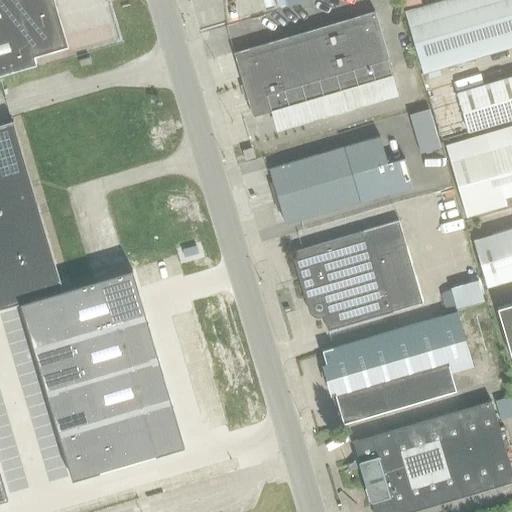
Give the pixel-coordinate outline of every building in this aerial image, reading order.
[(58,40),(46,0),(0,0),(0,74),(36,64),(32,49),(58,40)] [(419,0),(396,0),(401,13),(404,12),(422,6),(419,0)] [(511,0),(443,0),(422,6),(404,12),(422,73),(427,72),(439,69),(511,46),(511,0)] [(253,116),(377,80),(393,75),(374,12),(234,53),(253,116)] [(91,63),(89,58),(79,60),(81,66),(91,63)] [(439,69),(427,72),(429,79),(441,76),(439,69)] [(511,76),(456,93),(468,132),(511,118),(511,76)] [(0,307),(62,289),(13,120),(0,123),(0,307)] [(511,126),(446,146),(466,217),(506,205),(504,197),(511,194),(511,126)] [(379,137),(268,169),(276,196),(388,163),(379,137)] [(255,158),(252,148),(242,151),(245,160),(255,158)] [(276,196),(284,222),(412,185),(404,158),(388,163),(276,196)] [(319,303),(324,318),(328,330),(423,303),(399,220),(299,250),(297,250),(296,250),(295,251),(295,252),(294,253),(294,254),(294,255),(295,256),(308,301),(309,302),(309,303),(310,304),(311,305),(312,305),(314,305),(315,304),(319,303)] [(511,228),(473,240),(486,287),(511,278),(511,228)] [(63,290),(62,290),(69,315),(76,337),(145,316),(131,271),(131,270),(93,281),(71,288),(63,290)] [(483,301),(478,281),(451,289),(451,290),(457,309),(483,301)] [(62,290),(19,303),(21,307),(27,328),(69,315),(62,290)] [(511,304),(497,308),(511,359),(511,304)] [(322,351),(322,354),(343,424),(456,390),(450,371),(472,365),(456,311),(333,348),(332,348),(322,351)] [(69,315),(27,328),(33,349),(76,337),(69,315)] [(145,316),(76,337),(82,358),(88,379),(158,359),(145,316)] [(76,337),(33,349),(39,371),(82,358),(76,337)] [(82,358),(39,371),(46,392),(88,379),(82,358)] [(158,359),(88,379),(95,400),(101,422),(171,401),(158,359)] [(88,379),(46,392),(52,413),(95,400),(88,379)] [(95,400),(52,413),(58,434),(101,422),(95,400)] [(171,401),(101,422),(107,443),(115,467),(184,447),(185,447),(171,401)] [(409,511),(511,482),(511,474),(491,401),(353,441),(373,511),(409,511)] [(101,422),(58,434),(65,456),(107,443),(101,422)] [(107,443),(65,456),(72,480),(115,467),(107,443)]
